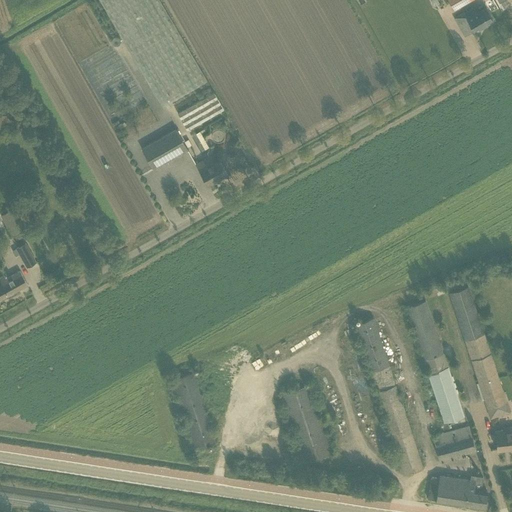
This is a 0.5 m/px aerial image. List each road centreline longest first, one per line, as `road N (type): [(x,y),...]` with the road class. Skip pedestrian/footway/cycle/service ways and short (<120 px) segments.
road 1 (unclassified): [(0,329),(511,41)]
road 2 (tertiary): [(357,511),(0,457)]
